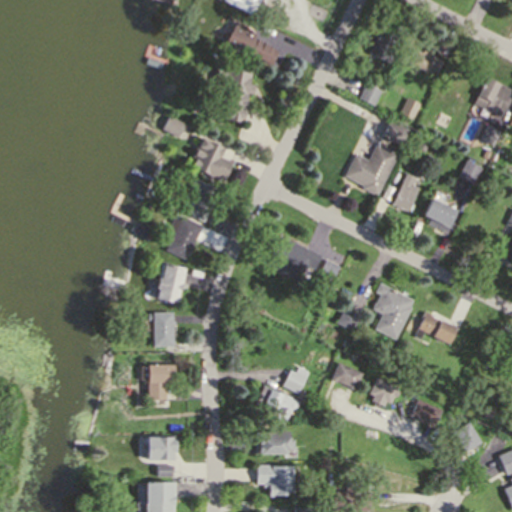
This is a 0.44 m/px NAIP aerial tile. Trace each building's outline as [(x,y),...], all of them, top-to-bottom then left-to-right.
[(221,0),(263,0),(255,17),(221,0)] [(222,43),(233,21),(253,30),(251,35),(276,47),(268,65),(222,43)] [(366,52),(379,22),(401,32),(387,62),(366,52)] [(408,62),(416,46),(439,58),(431,74),(408,62)] [(241,121),(223,118),(225,102),(218,101),(220,86),(211,85),(214,66),(249,71),(247,81),(252,82),(250,93),(245,92),(241,121)] [(497,116),(469,102),(483,75),(511,89),(497,116)] [(371,104),(355,99),(360,83),(377,89),(371,104)] [(409,121),(396,115),(404,99),(417,105),(409,121)] [(170,115),(192,127),(190,132),(183,129),(179,136),(163,128),(170,115)] [(390,122),(407,131),(400,145),(383,136),(390,122)] [(476,138),(482,124),(497,130),(490,144),(476,138)] [(231,162),(222,180),(191,165),(195,157),(192,155),(201,136),(220,147),(216,156),(231,162)] [(414,148),(418,138),(423,140),(419,150),(414,148)] [(378,147),(395,156),(376,194),(368,190),(369,187),(347,176),(356,157),(369,164),(370,161),(360,155),(362,151),(373,156),(378,147)] [(479,156),(483,148),(488,151),(485,158),(479,156)] [(460,159),(480,168),(472,184),(453,175),(460,159)] [(388,204),(402,171),(413,176),(411,179),(417,182),(405,211),(388,204)] [(194,178),(218,190),(209,208),(193,200),(188,209),(181,205),(194,178)] [(427,197),(452,209),(444,226),(419,214),(427,197)] [(198,207),(206,211),(204,216),(196,212),(198,207)] [(511,229),(501,225),(508,208),(511,209),(511,229)] [(511,211),(499,239),(511,244),(511,211)] [(182,259),(161,249),(168,235),(162,232),(170,216),(176,219),(179,214),(199,224),(182,259)] [(134,221),(151,229),(145,242),(128,234),(134,221)] [(277,234),(318,254),(311,269),(302,264),(295,279),(263,264),(277,234)] [(511,264),(490,253),(498,236),(511,243),(511,264)] [(315,275),(323,257),(337,264),(329,281),(315,275)] [(153,298),(161,263),(180,267),(172,303),(153,298)] [(392,339),(370,328),(378,312),(368,308),(376,293),(371,291),(375,282),(411,300),(392,339)] [(333,322),(342,301),(359,309),(349,330),(333,322)] [(150,345),(149,310),(170,310),(170,345),(150,345)] [(422,311),(454,327),(445,344),(443,342),(413,328),(422,311)] [(454,344),(449,342),(454,332),(459,334),(454,344)] [(405,363),(398,360),(402,352),(408,355),(405,363)] [(358,371),(352,389),(324,379),(331,361),(358,371)] [(144,399),(144,362),(170,362),(171,381),(162,381),(162,398),(144,399)] [(277,385),(284,368),(302,376),(294,392),(277,385)] [(373,375),(397,386),(389,404),(382,401),(380,405),(367,399),(369,395),(365,392),(373,375)] [(257,384),(296,401),(292,410),(287,408),(281,422),(247,407),(257,384)] [(429,426),(407,416),(415,397),(438,407),(429,426)] [(506,417),(511,420),(511,430),(511,432),(501,426),(506,417)] [(458,450),(448,427),(464,420),(474,444),(458,450)] [(251,453),(250,430),(286,429),(286,438),(290,438),(290,448),(286,448),(286,451),(251,453)] [(144,459),(144,435),(173,435),(173,450),(171,450),(171,459),(144,459)] [(511,506),(508,508),(499,487),(506,484),(494,453),(510,446),(511,450),(511,506)] [(289,494),(265,494),(265,482),(252,482),(252,463),(288,463),(289,494)] [(154,464),(169,464),(170,475),(154,475),(154,464)] [(142,511),(142,480),(170,480),(170,511),(142,511)] [(331,509),(331,492),(368,492),(368,509),(331,509)]
